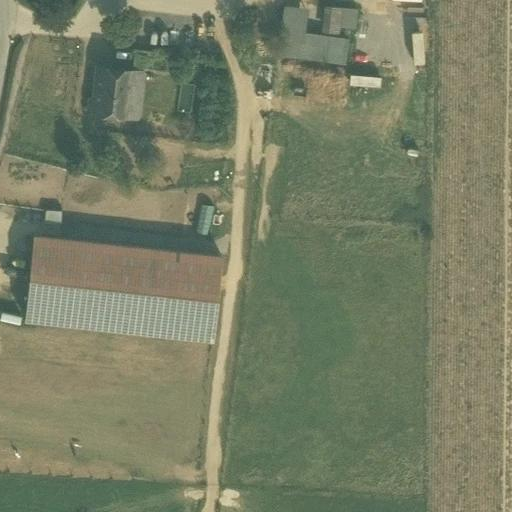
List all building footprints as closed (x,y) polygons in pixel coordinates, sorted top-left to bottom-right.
[(402,27),(409,18),(386,0),(382,0),(377,8),(402,27)] [(280,55),(350,61),(353,35),(310,31),(313,6),(285,3),(280,55)] [(359,26),(359,5),(326,5),(325,31),(341,31),(341,26),(359,26)] [(168,53),(134,49),(132,67),(166,71),(168,53)] [(132,71),(97,67),(93,97),(89,100),(88,107),(92,111),(91,113),(127,117),(132,71)] [(221,254),(33,234),(24,320),(212,341),(221,254)]
